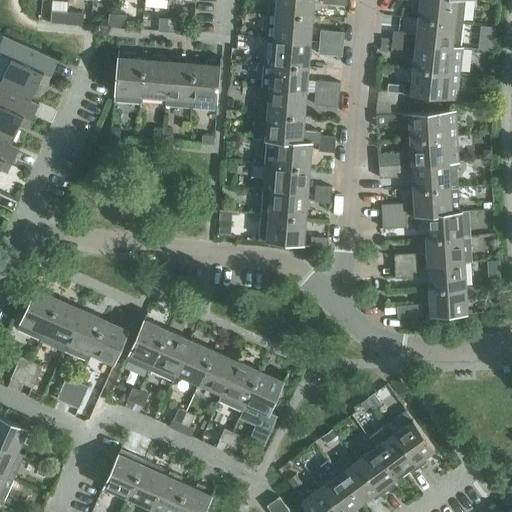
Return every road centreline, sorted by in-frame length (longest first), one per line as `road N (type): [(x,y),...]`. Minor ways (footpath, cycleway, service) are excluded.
road 1 (residential): [(37,234),(291,265),(336,298)]
road 2 (residential): [(336,298),(370,0)]
road 3 (residential): [(336,298),(368,333),(405,348),(481,351),(511,341)]
road 4 (residential): [(245,475),(109,414),(100,436)]
road 5 (residential): [(37,234),(33,192),(78,83)]
